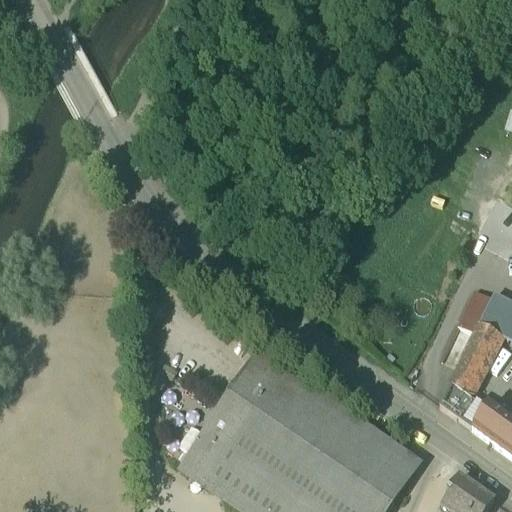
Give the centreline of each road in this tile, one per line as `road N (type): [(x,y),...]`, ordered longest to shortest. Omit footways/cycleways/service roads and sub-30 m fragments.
road 1 (residential): [(156,224),(325,360),(511,491)]
road 2 (unclassified): [(28,0),(156,224)]
road 3 (track): [(118,165),(194,0)]
